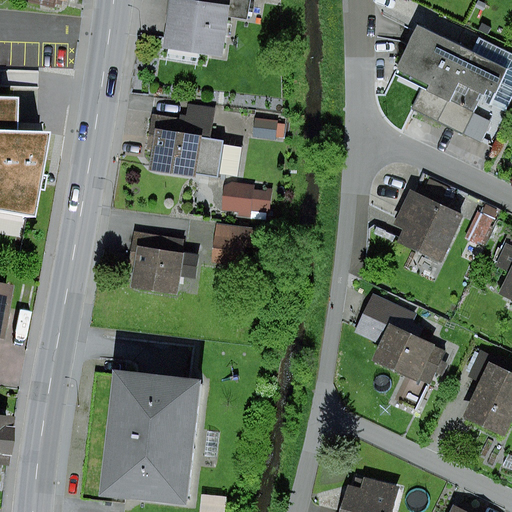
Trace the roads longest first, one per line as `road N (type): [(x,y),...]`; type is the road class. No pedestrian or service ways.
road 1 (primary): [(32,511),(114,0)]
road 2 (residential): [(362,127),(321,409)]
road 3 (residential): [(321,409),(511,500)]
road 4 (residential): [(362,127),(511,199)]
road 5 (residential): [(354,0),(362,127)]
